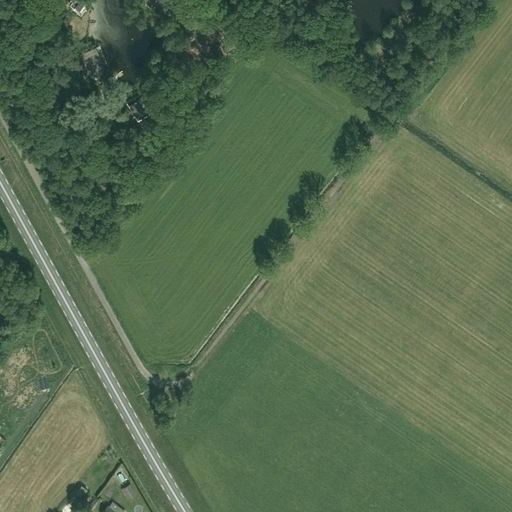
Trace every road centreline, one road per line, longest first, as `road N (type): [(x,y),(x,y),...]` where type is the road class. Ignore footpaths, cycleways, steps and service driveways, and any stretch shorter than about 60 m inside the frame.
road 1 (primary): [(184,511),(0,179)]
road 2 (unclassified): [(194,369),(169,389),(145,374),(0,113)]
